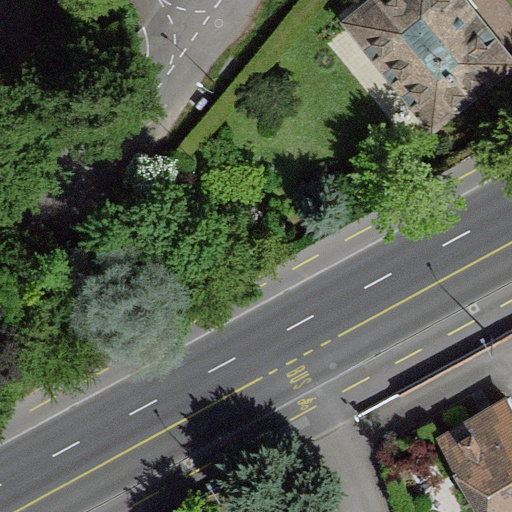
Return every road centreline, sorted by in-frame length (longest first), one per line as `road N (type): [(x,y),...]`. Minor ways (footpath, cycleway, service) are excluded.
road 1 (secondary): [(0,506),(298,342)]
road 2 (secondary): [(298,342),(511,227)]
road 3 (residential): [(298,342),(368,511)]
